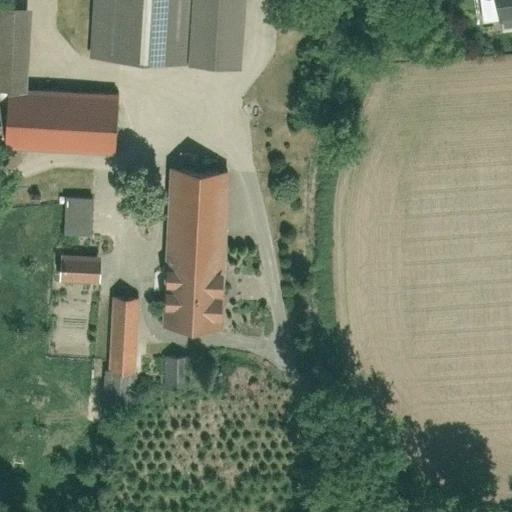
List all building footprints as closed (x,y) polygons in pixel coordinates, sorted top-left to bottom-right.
[(91,0),(88,58),(240,68),(244,0),(91,0)] [(511,0),(494,0),(497,26),(511,24),(511,0)] [(0,94),(7,95),(5,147),(113,151),(115,95),(26,92),(29,10),(0,8),(0,94)] [(294,106),(298,100),(300,93),(298,86),(295,80),(289,75),(282,73),(275,74),(268,77),(263,82),(260,89),(260,96),(263,103),(268,108),(274,112),(281,113),(288,111),(294,106)] [(171,163),(163,323),(221,326),(230,166),(171,163)] [(68,195),(64,232),(91,235),(95,198),(68,195)] [(61,253),(59,280),(99,282),(101,255),(61,253)] [(112,294),(108,369),(136,370),(140,295),(112,294)] [(167,357),(167,393),(190,393),(190,357),(167,357)]
